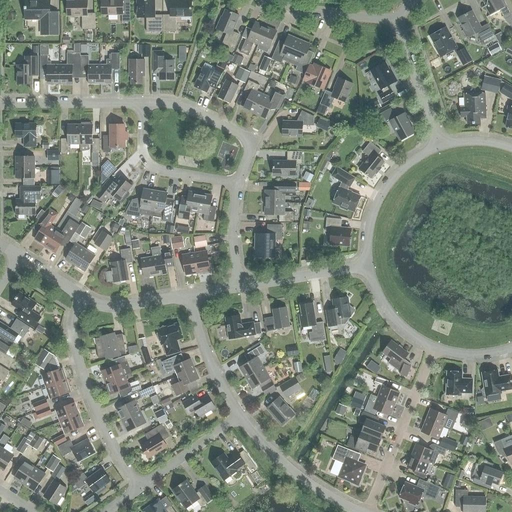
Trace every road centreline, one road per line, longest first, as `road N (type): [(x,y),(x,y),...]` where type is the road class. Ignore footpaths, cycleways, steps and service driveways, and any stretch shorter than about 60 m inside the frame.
road 1 (residential): [(136,488),(71,337),(79,296)]
road 2 (residential): [(365,511),(434,348)]
road 3 (residential): [(236,184),(251,146),(246,135),(176,104),(140,101)]
road 4 (residential): [(236,184),(144,160),(140,101)]
road 5 (residential): [(359,511),(290,467),(239,416)]
road 6 (residential): [(366,266),(373,205),(412,158),(440,145)]
road 7 (residential): [(140,101),(0,103)]
road 8 (residential): [(440,145),(396,20)]
road 9 (residential): [(239,416),(212,366),(190,294)]
road 10 (residential): [(366,266),(238,286)]
road 11 (residential): [(136,488),(239,416)]
road 12 (tertiary): [(277,0),(396,20)]
